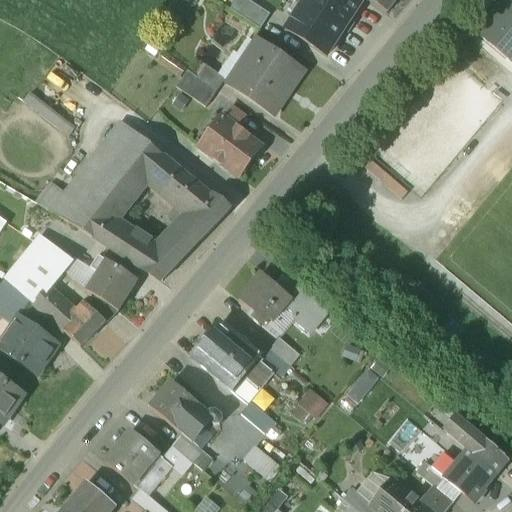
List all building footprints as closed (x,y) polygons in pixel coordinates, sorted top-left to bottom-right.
[(245,0),(235,0),(229,10),(260,30),(270,15),(245,0)] [(350,21),(363,0),(306,0),(287,31),(327,56),(342,32),(343,33),(351,21),(350,21)] [(364,0),(387,14),(396,0),(364,0)] [(511,0),(506,0),(477,35),(506,59),(511,51),(511,0)] [(302,74),(256,43),(228,85),(274,116),(302,74)] [(225,80),(205,67),(197,79),(217,92),(225,80)] [(197,79),(188,73),(177,89),(207,109),(217,92),(197,79)] [(28,93),(20,103),(66,137),(74,127),(28,93)] [(246,118),(231,106),(222,117),(236,127),(234,129),(236,130),(246,118)] [(236,130),(234,129),(236,127),(222,117),(199,148),(238,178),(260,149),(236,130)] [(138,137),(69,224),(78,230),(99,244),(112,227),(148,182),(165,161),(138,137)] [(165,161),(148,182),(163,194),(182,175),(165,161)] [(212,200),(182,175),(163,194),(193,220),(212,200)] [(193,220),(173,241),(189,254),(231,211),(214,198),(212,200),(193,220)] [(306,229),(298,222),(291,231),(299,238),(306,229)] [(157,257),(112,227),(99,244),(100,244),(143,272),(157,257)] [(99,244),(78,230),(70,244),(91,258),(100,244),(99,244)] [(42,239),(6,282),(33,306),(47,290),(71,261),(42,239)] [(157,257),(143,272),(161,284),(189,254),(173,241),(157,257)] [(137,283),(99,258),(91,271),(98,276),(87,293),(99,300),(117,312),(131,293),(129,291),(135,282),(137,284),(137,283)] [(290,299),(262,276),(240,303),(255,316),(251,320),(261,328),(268,319),(273,323),(285,308),(291,301),(290,299)] [(16,294),(3,285),(0,288),(0,318),(14,328),(20,320),(22,322),(32,308),(16,294)] [(329,312),(300,287),(290,299),(291,301),(285,308),(293,315),(293,322),(310,336),(329,312)] [(80,318),(47,290),(33,306),(64,334),(80,318)] [(80,318),(64,334),(80,349),(104,324),(105,325),(117,312),(99,300),(80,318)] [(22,322),(20,320),(14,328),(0,347),(0,351),(36,378),(58,348),(22,322)] [(262,361),(220,326),(191,360),(248,407),(259,393),(257,392),(271,375),(259,365),(262,361)] [(299,358),(279,341),(270,352),(290,369),(299,358)] [(270,352),(262,361),(259,365),(271,375),(279,382),(290,369),(270,352)] [(24,396),(0,379),(0,424),(3,427),(24,396)] [(199,407),(172,384),(150,410),(182,436),(192,444),(193,443),(202,433),(188,421),(199,407)] [(299,406),(317,421),(328,407),(310,393),(299,406)] [(276,424),(251,404),(241,416),(265,436),(276,424)] [(208,414),(199,407),(188,421),(202,433),(210,423),(215,427),(220,426),(223,423),(223,417),(216,412),(210,412),(208,414)] [(507,460),(458,419),(445,434),(467,452),(467,451),(495,475),(507,460)] [(131,433),(105,464),(139,492),(140,491),(134,485),(158,457),(131,433)] [(192,444),(182,436),(173,447),(192,463),(202,451),(193,443),(192,444)] [(173,447),(162,460),(173,469),(181,477),(192,463),(173,447)] [(281,470),(252,447),(241,461),(270,484),(281,470)] [(213,460),(202,451),(192,463),(203,472),(213,460)] [(495,475),(467,451),(467,452),(456,465),(444,480),(471,503),(495,475)] [(162,460),(158,457),(134,485),(140,491),(148,498),(173,469),(162,460)] [(435,472),(435,473),(444,480),(456,465),(447,458),(435,472)] [(435,472),(425,463),(416,473),(433,487),(436,489),(444,480),(435,473),(435,472)] [(407,493),(393,481),(382,495),(396,506),(407,493)] [(88,487),(68,511),(69,511),(109,511),(113,508),(88,487)] [(436,489),(433,487),(420,504),(429,511),(447,511),(453,504),(436,489)] [(148,498),(140,491),(139,492),(131,501),(144,511),(157,511),(161,508),(148,498)] [(279,491),(260,509),(262,511),(280,511),(276,507),(286,498),(279,491)] [(429,511),(420,504),(407,493),(396,506),(391,511),(429,511)] [(372,506),(371,507),(376,511),(391,511),(396,506),(382,495),(372,506)] [(372,506),(361,496),(352,507),(357,511),(376,511),(371,507),(372,506)]
